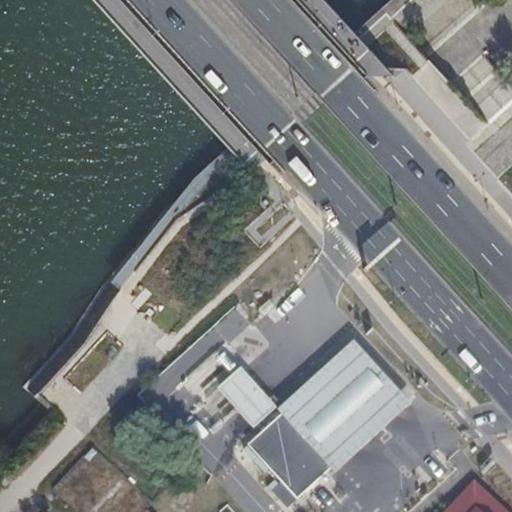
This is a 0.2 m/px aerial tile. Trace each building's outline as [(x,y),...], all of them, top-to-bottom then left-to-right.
[(326,367),(277,412),(281,416),(331,471),(334,474),(384,429),(411,405),(354,342),(326,367)] [(253,431),(277,412),(266,397),(248,378),(241,370),(218,389),(226,398),(243,419),(253,431)] [(331,471),(281,416),(246,448),(279,484),(270,493),(285,510),(331,471)] [(142,511),(145,509),(151,502),(92,446),(51,489),(75,511),(142,511)] [(506,511),(477,485),(451,511),(506,511)]
